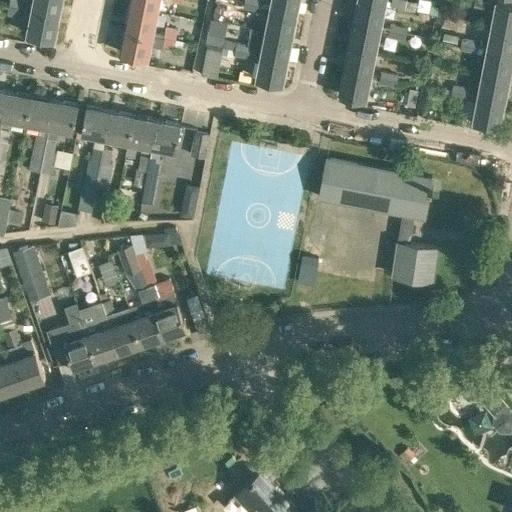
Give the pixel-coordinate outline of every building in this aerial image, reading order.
[(33,0),(32,9),(59,14),(61,0),(33,0)] [(130,0),(130,5),(156,11),(158,0),(130,0)] [(244,7),(260,10),(259,15),(269,17),(266,30),(293,35),(297,11),(271,6),(261,4),(246,0),(244,7)] [(272,0),(271,6),(297,11),(299,0),(272,0)] [(365,0),(357,0),(353,22),(379,27),(384,4),(365,0)] [(416,1),(410,0),(406,0),(405,8),(415,10),(416,1)] [(511,3),(497,0),(492,24),(511,28),(511,3)] [(21,6),(10,4),(8,14),(19,16),(21,6)] [(151,34),(156,11),(130,5),(125,28),(151,34)] [(59,14),(32,9),(28,32),(54,37),(59,14)] [(210,18),(207,31),(217,33),(219,20),(210,18)] [(390,23),(389,29),(425,36),(430,38),(433,25),(409,21),(408,26),(390,23)] [(353,22),(349,46),(374,51),(379,27),(353,22)] [(242,43),(255,44),(257,24),(244,23),(242,43)] [(511,28),(492,24),(488,48),(511,52),(511,28)] [(166,26),(164,36),(175,39),(177,29),(178,28),(166,26)] [(151,34),(125,28),(120,51),(146,57),(150,41),(175,46),(177,39),(175,39),(164,36),(151,34)] [(425,36),(389,29),(388,35),(405,39),(425,42),(425,36)] [(266,30),(261,53),(288,59),(293,35),(266,30)] [(463,36),(462,42),(479,46),(480,40),(463,36)] [(235,48),(252,51),(253,45),(236,42),(235,48)] [(478,52),(479,46),(462,42),(461,49),(478,52)] [(202,73),(218,76),(222,53),(223,48),(207,45),(202,73)] [(234,54),(235,48),(223,46),(223,48),(222,53),(234,55),(234,54)] [(349,46),(344,70),(369,75),(374,51),(349,46)] [(251,57),(252,51),(235,48),(234,54),(251,57)] [(511,61),(511,52),(488,48),(483,72),(509,77),(511,61)] [(288,59),(261,53),(256,77),(283,82),(288,59)] [(365,98),(369,75),(344,70),(339,93),(365,98)] [(399,74),(382,71),(381,77),(398,80),(399,74)] [(479,95),(479,96),(505,101),(509,77),(483,72),(479,95)] [(397,86),(398,80),(381,77),(380,82),(397,86)] [(452,91),(469,94),(470,88),(453,84),(452,91)] [(418,90),(409,88),(406,105),(415,106),(418,90)] [(6,89),(0,123),(0,161),(6,163),(9,142),(7,142),(11,118),(25,121),(30,93),(6,89)] [(468,100),(469,94),(452,91),(451,97),(468,100)] [(30,93),(25,121),(40,124),(38,134),(35,133),(29,168),(40,170),(54,98),(30,93)] [(505,101),(479,96),(474,120),(500,125),(505,101)] [(54,98),(40,170),(54,173),(58,151),(54,151),(59,128),(72,130),(78,103),(54,98)] [(80,132),(105,137),(110,109),(86,104),(80,132)] [(105,137),(128,141),(133,114),(110,109),(105,137)] [(128,141),(126,153),(135,155),(138,143),(151,146),(156,118),(133,114),(128,141)] [(156,118),(151,146),(152,146),(150,155),(145,185),(142,200),(154,203),(163,158),(160,157),(162,148),(175,150),(180,123),(156,118)] [(195,131),(190,155),(204,157),(208,134),(195,131)] [(89,158),(84,182),(96,185),(104,145),(94,143),(91,158),(89,158)] [(104,145),(96,185),(108,187),(113,162),(111,162),(114,147),(104,145)] [(134,183),(145,185),(150,155),(141,153),(138,167),(137,167),(134,183)] [(433,281),(440,248),(409,242),(411,230),(414,215),(425,217),(433,175),(328,156),(321,197),(404,212),(392,274),(433,281)] [(0,182),(9,183),(10,168),(0,167),(0,182)] [(11,199),(0,197),(0,229),(5,231),(11,199)] [(193,218),(195,207),(187,205),(181,209),(180,215),(193,218)] [(57,213),(44,211),(42,220),(56,222),(57,213)] [(176,226),(165,226),(165,227),(165,231),(160,231),(161,243),(164,246),(170,246),(170,243),(182,242),(176,226)] [(128,271),(141,267),(131,242),(119,247),(128,271)] [(49,291),(32,244),(13,251),(30,298),(49,291)] [(83,244),(69,250),(78,275),(92,269),(83,244)] [(318,270),(320,257),(302,253),(299,267),(318,270)] [(98,271),(86,274),(92,293),(103,289),(98,271)] [(155,284),(146,287),(151,300),(155,310),(164,337),(187,329),(174,291),(161,295),(155,284)] [(111,297),(101,301),(119,352),(142,344),(133,318),(129,305),(115,310),(111,297)] [(88,334),(87,334),(96,360),(119,352),(101,301),(93,303),(97,318),(101,329),(88,334)] [(49,333),(53,344),(59,363),(70,359),(73,368),(96,360),(87,334),(88,334),(79,309),(69,312),(73,325),(49,333)] [(155,310),(133,318),(142,344),(164,337),(155,310)] [(14,358),(13,359),(23,386),(45,378),(31,336),(20,340),(11,316),(1,320),(14,358)] [(13,359),(0,363),(0,393),(23,386),(13,359)] [(511,408),(511,407),(509,407),(484,376),(460,376),(493,414),(493,424),(500,432),(510,432),(511,430),(511,408)] [(408,462),(416,453),(409,446),(401,455),(408,462)] [(235,493),(226,501),(235,511),(247,511),(256,504),(262,511),(285,511),(293,506),(261,470),(235,493)]
